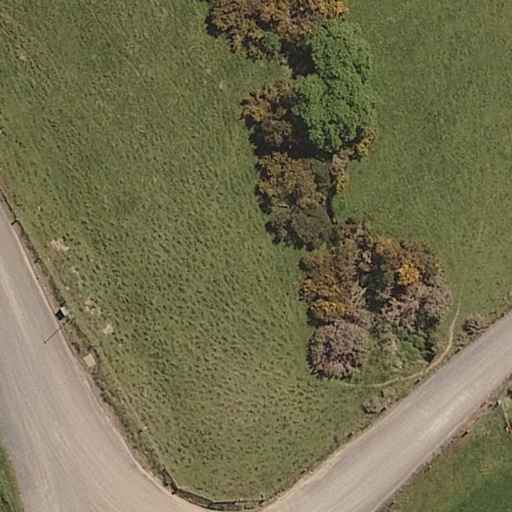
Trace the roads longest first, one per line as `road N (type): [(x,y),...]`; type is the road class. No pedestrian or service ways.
road 1 (unclassified): [(0,278),(81,470),(148,511)]
road 2 (unclassified): [(307,511),(511,360)]
